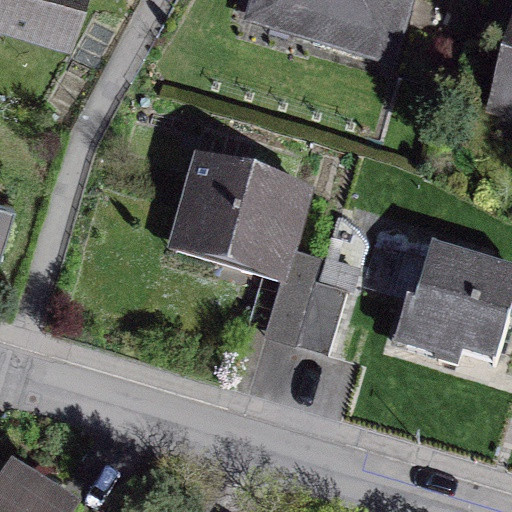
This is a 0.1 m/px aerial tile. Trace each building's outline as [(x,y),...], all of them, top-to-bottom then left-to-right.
[(76,0),(0,0),(0,13),(67,33),(76,0)] [(410,0),(258,0),(255,12),(317,30),(314,40),(392,63),(410,0)] [(511,75),(502,107),(511,110),(511,75)] [(295,240),(309,195),(202,164),(179,244),(228,258),(229,251),(272,264),(280,235),(295,240)] [(0,251),(14,206),(0,202),(0,251)] [(322,263),(291,254),(282,286),(312,295),(315,286),(322,263)] [(511,314),(511,278),(433,255),(417,308),(408,306),(396,348),(458,366),(461,358),(496,368),(511,314)] [(312,295),(297,347),(329,356),(347,296),(315,286),(312,295)] [(63,511),(12,480),(2,496),(0,498),(0,511),(63,511)]
